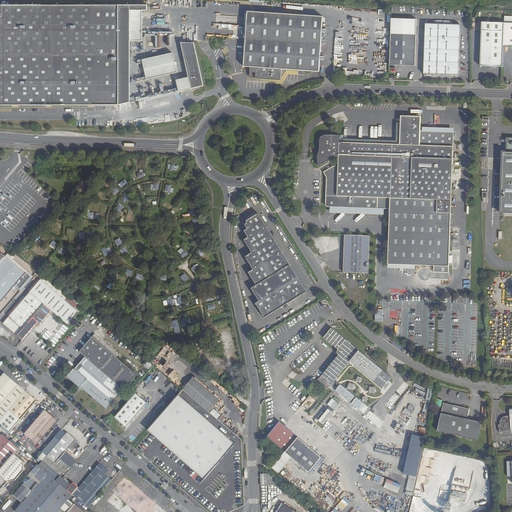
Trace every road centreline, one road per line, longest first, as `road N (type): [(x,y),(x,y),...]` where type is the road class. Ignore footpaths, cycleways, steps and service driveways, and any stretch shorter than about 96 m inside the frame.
road 1 (unclassified): [(511,389),(432,374),(359,326),(258,173)]
road 2 (unclassified): [(232,183),(225,245),(255,394),(251,511)]
road 3 (primary): [(263,125),(332,90),(511,94)]
road 4 (unclassified): [(0,346),(194,511)]
road 5 (primary): [(0,137),(197,146)]
road 6 (unknown): [(465,92),(464,25),(428,20),(420,91)]
road 7 (unknown): [(286,364),(276,379),(280,403),(339,463)]
